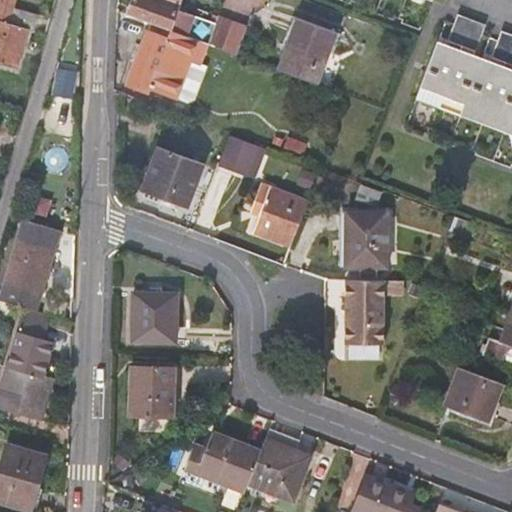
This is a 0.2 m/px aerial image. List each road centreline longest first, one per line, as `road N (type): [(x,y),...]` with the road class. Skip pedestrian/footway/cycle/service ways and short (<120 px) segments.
road 1 (residential): [(89,229),(119,223),(236,270),(249,306),(249,368),(263,394),(511,491)]
road 2 (residential): [(89,229),(78,511)]
road 3 (residential): [(64,0),(0,222)]
road 4 (residential): [(97,0),(89,229)]
